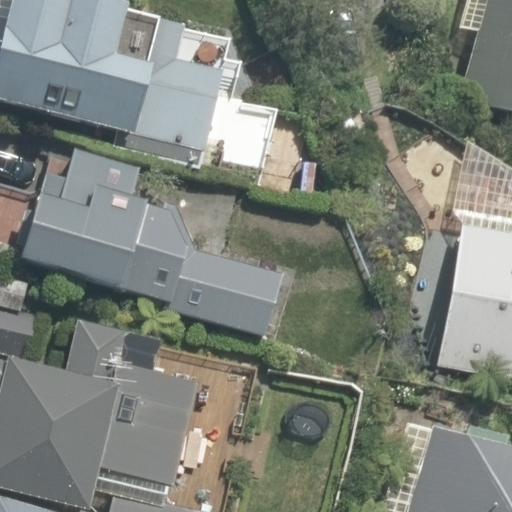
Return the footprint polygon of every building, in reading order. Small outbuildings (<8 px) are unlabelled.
[(75,0),(0,0),(0,114),(190,161),(209,85),(133,66),(100,58),(112,9),(75,0)] [(511,0),(459,0),(451,29),(477,36),(459,101),(511,116),(511,0)] [(232,112),(216,170),(247,179),(243,195),(320,217),(341,142),(232,112)] [(182,234),(187,213),(28,172),(4,264),(159,304),(156,314),(254,340),(270,277),(187,255),(192,236),(182,234)] [(511,217),(455,208),(430,371),(511,384),(511,217)] [(0,485),(87,502),(93,473),(167,487),(183,399),(0,364),(0,485)] [(511,511),(511,452),(432,426),(404,511),(511,511)] [(0,511),(41,511),(0,502),(0,511)]
